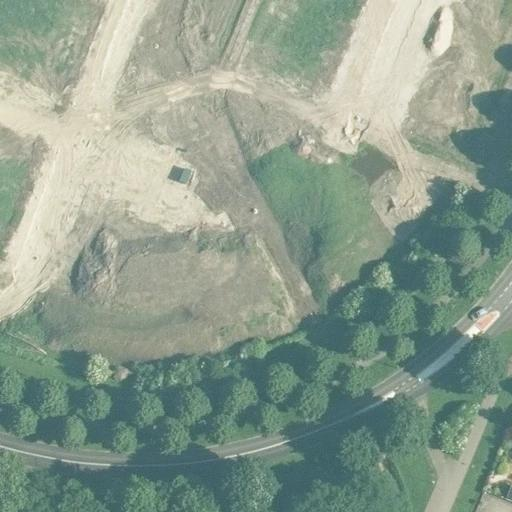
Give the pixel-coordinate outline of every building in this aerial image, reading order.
[(30,12),(24,26),(48,36),(54,23),(84,35),(94,11),(83,7),(70,2),(66,0),(52,0),(45,18),(30,12)] [(274,0),(273,4),(312,20),(320,0),(274,0)] [(360,0),(351,0),(348,7),(360,12),(365,2),(360,0)] [(273,4),(263,26),(279,32),(274,45),(298,54),(312,20),(273,4)] [(448,12),(445,21),(457,26),(460,17),(448,12)] [(511,23),(495,17),(487,38),(511,48),(511,23)] [(445,21),(441,29),(453,34),(457,26),(445,21)] [(24,26),(19,40),(33,46),(24,67),(64,83),(73,61),(43,49),(48,36),(24,26)] [(511,48),(487,38),(478,58),(511,71),(511,48)] [(253,50),(243,74),(254,79),(252,83),(265,89),(267,84),(283,91),(298,54),(274,45),(269,57),(253,50)] [(432,52),(428,61),(440,66),(444,57),(432,52)] [(329,55),(324,65),(336,70),(341,60),(329,55)] [(511,71),(478,58),(470,78),(506,93),(511,77),(511,71)] [(428,61),(425,69),(437,74),(440,66),(428,61)] [(324,65),(320,76),(332,81),(336,70),(324,65)] [(24,67),(15,89),(55,106),(64,83),(24,67)] [(458,95),(458,96),(498,113),(506,93),(470,78),(462,97),(458,95)] [(415,92),(412,100),(424,105),(427,97),(415,92)] [(458,96),(450,116),(486,131),(493,112),(497,114),(498,113),(458,96)] [(412,100),(408,109),(420,114),(424,105),(412,100)] [(450,116),(441,136),(477,151),(486,131),(450,116)] [(405,121),(402,130),(414,135),(417,126),(405,121)] [(441,136),(433,157),(469,172),(477,151),(441,136)] [(0,139),(0,164),(26,176),(35,154),(0,139)] [(257,177),(251,192),(269,199),(262,217),(276,222),(271,232),(292,241),(297,230),(342,249),(338,259),(358,268),(363,257),(377,263),(383,246),(399,253),(404,239),(397,236),(410,210),(366,192),(370,181),(343,170),(349,156),(310,140),(303,155),(276,145),(261,179),(257,177)] [(0,190),(17,198),(26,176),(0,164),(0,190)] [(84,275),(78,288),(96,296),(89,313),(103,319),(99,329),(120,338),(124,328),(169,346),(164,356),(186,365),(191,355),(203,360),(210,344),(227,351),(232,337),(226,335),(238,307),(197,289),(201,280),(180,272),(187,255),(158,243),(151,261),(102,244),(88,277),(84,275)]
